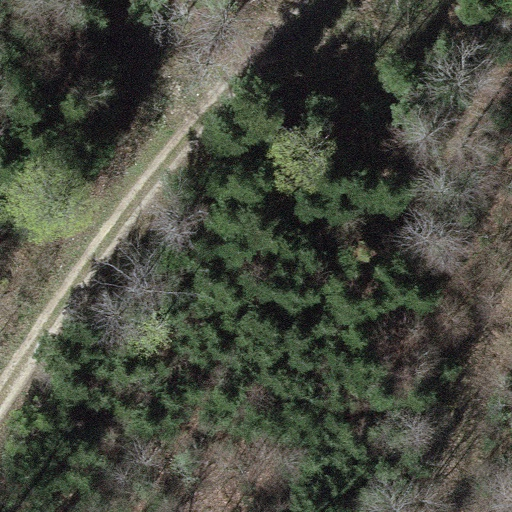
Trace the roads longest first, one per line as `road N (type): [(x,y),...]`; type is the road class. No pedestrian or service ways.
road 1 (track): [(284,0),(94,226),(0,356)]
road 2 (track): [(511,117),(407,349)]
